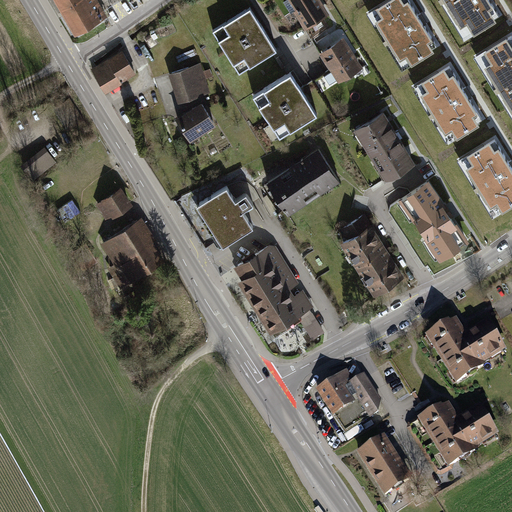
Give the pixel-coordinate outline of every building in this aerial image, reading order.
[(54,0),(76,37),(108,17),(97,0),(54,0)] [(318,0),(291,0),(289,1),(306,27),(328,13),(318,0)] [(403,0),(388,0),(376,8),(382,17),(376,21),(400,61),(407,57),(412,65),(435,52),(430,43),(433,41),(408,0),(405,2),(403,0)] [(443,0),(460,27),(467,23),(474,34),(497,20),(490,9),(493,7),(489,0),(443,0)] [(276,51),(250,10),(215,32),(240,73),(276,51)] [(511,45),(506,36),(483,50),(491,62),(485,66),(511,110),(511,45)] [(344,40),(321,54),(339,82),(362,68),(344,40)] [(136,72),(121,48),(90,67),(104,91),(136,72)] [(200,65),(170,75),(179,101),(209,91),(200,65)] [(444,67),(421,81),(426,90),(421,93),(445,134),(452,130),(457,138),(479,125),(474,116),(478,114),(453,73),(449,75),(444,67)] [(317,116),(292,75),(256,98),(281,138),(317,116)] [(69,99),(55,109),(69,130),(84,120),(69,99)] [(201,105),(178,120),(191,141),(215,126),(201,105)] [(382,114),(356,130),(386,179),(412,163),(382,114)] [(490,141),(466,155),(472,164),(466,168),(491,208),(497,204),(502,213),(511,206),(511,168),(499,147),(495,150),(490,141)] [(56,161),(45,147),(22,165),(33,179),(56,161)] [(318,152),(270,184),(289,213),(337,181),(318,152)] [(119,182),(94,202),(105,217),(130,201),(119,182)] [(427,182),(402,198),(440,258),(465,242),(427,182)] [(236,202),(228,188),(198,207),(224,248),(254,229),(243,213),(254,206),(247,196),(236,202)] [(362,216),(342,229),(348,239),(342,243),(375,294),(402,277),(362,216)] [(141,219),(104,242),(128,279),(161,258),(149,239),(153,237),(141,219)] [(247,281),(242,284),(273,331),(311,306),(302,293),(295,298),(288,288),(296,283),(272,247),(239,269),(247,281)] [(317,314),(304,321),(314,340),(327,333),(317,314)] [(454,320),(427,337),(457,385),(484,368),(482,366),(506,351),(489,325),(466,339),(454,320)] [(346,375),(320,392),(346,433),(378,412),(380,402),(364,376),(351,384),(346,375)] [(446,405),(419,422),(449,470),(476,453),(474,450),(498,436),(481,409),(458,424),(446,405)] [(383,439),(358,454),(385,498),(409,483),(383,439)]
